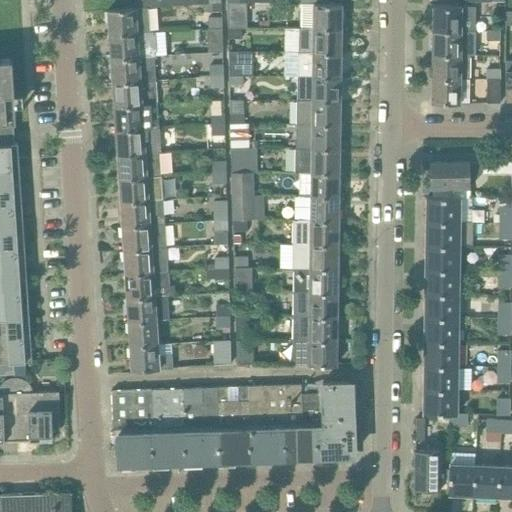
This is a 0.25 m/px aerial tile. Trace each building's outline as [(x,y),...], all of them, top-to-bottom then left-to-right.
[(120,0),(121,9),(134,8),(133,0),(120,0)] [(133,0),(134,8),(146,7),(145,0),(133,0)] [(240,2),(227,2),(228,13),(228,16),(228,27),(241,26),(247,27),(247,2),(240,2)] [(301,3),(301,27),(341,28),(341,4),(328,3),(315,3),(303,3),(301,3)] [(433,5),(433,30),(468,31),(475,31),(475,6),(468,6),(433,5)] [(148,7),(146,7),(134,8),(121,9),(108,10),(109,34),(149,31),(148,7)] [(208,16),(209,27),(222,27),(222,16),(208,16)] [(228,27),(228,38),(241,37),(241,26),(228,27)] [(222,46),(222,27),(209,27),(209,47),(222,46)] [(297,27),(297,51),(341,52),(341,28),(301,27),(297,27)] [(433,30),(433,54),(470,55),(472,55),(475,55),(475,31),(468,31),(433,30)] [(109,34),(111,58),(151,55),(149,31),(109,34)] [(500,31),(487,31),(487,41),(500,41),(500,31)] [(252,50),(229,51),(229,64),(229,75),(242,75),(252,75),(252,50)] [(297,51),(297,75),(298,75),(313,76),(340,76),(341,52),(297,51)] [(470,55),(433,54),(432,78),(469,79),(470,55)] [(111,58),(113,82),(152,79),(151,55),(111,58)] [(0,144),(14,143),(13,120),(16,120),(12,58),(0,59),(0,144)] [(210,64),(210,75),(223,75),(223,64),(210,64)] [(500,79),(500,69),(487,69),(487,79),(500,79)] [(223,86),(223,75),(210,75),(210,86),(223,86)] [(242,75),(229,75),(229,86),(243,85),(242,75)] [(297,75),(296,99),(312,100),(340,100),(340,76),(313,76),(298,75),(297,75)] [(432,78),(432,103),(469,103),(469,79),(432,78)] [(113,82),(114,106),(154,103),(152,79),(113,82)] [(487,79),(487,103),(500,103),(500,79),(487,79)] [(254,87),(254,99),(278,99),(278,88),(254,87)] [(340,100),(312,100),(296,99),(296,123),(339,124),(340,100)] [(243,100),(230,100),(230,112),(230,123),(244,123),(243,112),(243,100)] [(116,130),(143,128),(156,127),(154,103),(114,106),(116,130)] [(224,112),(211,113),(211,123),(224,123),(224,112)] [(224,123),(211,123),(211,134),(225,134),(224,123)] [(230,123),(231,134),(244,133),(244,123),(230,123)] [(339,148),(339,124),(296,123),(296,147),(339,148)] [(116,130),(117,154),(145,152),(143,128),(116,130)] [(0,144),(0,166),(19,165),(17,143),(14,143),(0,144)] [(295,147),(295,171),(311,172),(339,172),(339,148),(296,147),(295,147)] [(117,154),(119,178),(159,175),(157,151),(145,152),(117,154)] [(212,161),(212,171),(226,171),(225,160),(212,161)] [(232,171),(245,171),(245,160),(231,160),(232,171)] [(469,161),(430,162),(430,187),(433,187),(432,197),(470,197),(470,183),(481,173),(498,172),(498,161),(469,162),(469,161)] [(0,166),(0,188),(20,187),(19,165),(0,166)] [(226,182),(226,171),(212,171),(213,182),(226,182)] [(245,171),(232,171),(232,195),(246,195),(248,195),(248,171),(245,171)] [(338,196),(339,172),(311,172),(311,196),(338,196)] [(160,199),(159,175),(119,178),(121,202),(160,199)] [(0,209),(22,208),(20,187),(0,188),(0,209)] [(246,195),(232,195),(233,219),(246,219),(246,218),(253,218),(252,195),(248,195),(246,195)] [(338,220),(338,196),(311,196),(299,195),(298,219),(311,220),(338,220)] [(427,197),(426,221),(459,222),(471,222),(472,197),(470,197),(432,197),(427,197)] [(122,226),(150,224),(162,223),(160,199),(121,202),(122,226)] [(213,200),(214,220),(227,219),(226,200),(213,200)] [(511,223),(511,207),(500,207),(499,222),(511,223)] [(0,209),(0,231),(23,230),(22,208),(0,209)] [(227,219),(214,220),(214,230),(227,230),(227,219)] [(233,219),(233,230),(246,230),(246,219),(233,219)] [(338,220),(311,220),(298,219),(294,219),(294,243),(338,244),(338,220)] [(426,245),(459,246),(459,222),(426,221),(426,245)] [(511,238),(511,223),(499,222),(499,238),(511,238)] [(151,248),(163,247),(162,223),(150,224),(122,226),(124,250),(151,248)] [(0,231),(0,253),(25,251),(23,230),(0,231)] [(293,267),(310,268),(337,268),(338,244),(294,243),(293,267)] [(459,270),(459,246),(426,245),(426,269),(459,270)] [(163,247),(151,248),(124,250),(125,274),(165,271),(163,247)] [(0,253),(0,274),(26,273),(25,251),(0,253)] [(499,255),(499,270),(511,270),(511,255),(499,255)] [(228,267),(228,256),(215,257),(215,267),(228,267)] [(234,256),(234,267),(247,267),(247,256),(234,256)] [(228,278),(228,267),(215,267),(215,278),(228,278)] [(247,267),(234,267),(234,278),(235,291),(252,291),(252,267),(247,267)] [(337,268),(310,268),(293,267),(293,291),(337,292),(337,268)] [(458,294),(459,270),(426,269),(425,293),(458,294)] [(511,285),(511,270),(499,270),(499,284),(511,285)] [(166,285),(165,271),(125,274),(127,298),(166,295),(172,295),(171,285),(166,285)] [(0,296),(28,295),(26,273),(0,274),(0,296)] [(293,291),(293,315),(337,316),(337,292),(293,291)] [(425,317),(458,317),(458,294),(425,293),(425,317)] [(0,296),(0,317),(29,316),(28,295),(0,296)] [(168,319),(166,295),(127,298),(129,322),(156,320),(168,319)] [(510,318),(510,303),(498,302),(498,318),(510,318)] [(229,315),(229,304),(216,305),(216,316),(229,315)] [(235,304),(235,315),(249,315),(248,304),(235,304)] [(229,315),(216,316),(216,326),(230,326),(229,315)] [(235,315),(236,326),(249,326),(249,315),(235,315)] [(292,340),(309,340),(336,340),(337,316),(293,315),(292,340)] [(0,339),(28,338),(30,338),(29,316),(0,317),(0,339)] [(458,341),(458,317),(425,317),(425,341),(458,341)] [(510,334),(510,318),(498,318),(498,334),(510,334)] [(129,322),(130,346),(158,344),(156,320),(129,322)] [(30,338),(28,338),(0,339),(0,362),(32,360),(30,338)] [(231,363),(230,339),(213,340),(214,364),(231,363)] [(236,339),(237,363),(254,363),(253,339),(236,339)] [(336,340),(309,340),(309,364),(336,365),(336,340)] [(424,365),(457,365),(458,341),(425,341),(424,365)] [(158,355),(158,344),(130,346),(132,370),(173,368),(172,354),(158,355)] [(509,366),(510,350),(498,350),(497,366),(509,366)] [(457,389),(457,365),(424,365),(424,389),(457,389)] [(509,382),(509,366),(497,366),(497,382),(509,382)] [(0,441),(17,441),(17,436),(15,377),(11,377),(9,378),(6,379),(4,381),(2,383),(0,385),(0,390),(1,391),(1,395),(0,395),(0,441)] [(15,377),(17,436),(17,441),(52,440),(52,429),(59,429),(58,393),(30,394),(30,390),(32,389),(31,386),(29,384),(27,382),(25,380),(23,379),(20,378),(17,377),(15,377)] [(333,382),(322,383),(315,383),(316,419),(334,418),(333,382)] [(334,418),(352,417),(351,382),(333,382),(334,418)] [(315,383),(283,384),(286,456),(317,455),(316,419),(315,383)] [(248,385),(251,457),(286,456),(283,384),(248,385)] [(248,385),(217,387),(220,458),(251,457),(248,385)] [(217,387),(183,388),(186,460),(220,458),(217,387)] [(151,389),(153,461),(186,460),(183,388),(151,389)] [(119,462),(153,461),(151,389),(111,391),(113,435),(118,434),(119,462)] [(424,389),(423,413),(452,414),(457,414),(457,389),(424,389)] [(509,415),(509,399),(497,398),(497,414),(509,415)] [(467,414),(457,414),(452,414),(452,425),(467,426),(467,414)] [(317,455),(354,453),(352,417),(334,418),(316,419),(317,455)] [(502,420),(487,419),(486,431),(501,432),(502,420)] [(511,420),(502,420),(501,432),(511,432),(511,420)] [(440,450),(415,450),(415,476),(415,489),(440,489),(440,487),(449,488),(449,469),(440,468),(440,450)] [(449,469),(449,488),(448,493),(473,494),(475,464),(450,463),(449,469)] [(499,465),(475,464),(473,494),(498,495),(499,465)] [(511,496),(511,465),(499,465),(498,495),(511,496)] [(40,493),(1,494),(1,511),(72,511),(72,501),(71,492),(40,493)]
